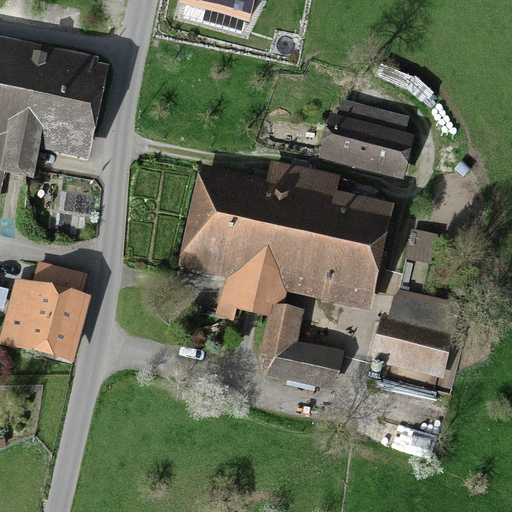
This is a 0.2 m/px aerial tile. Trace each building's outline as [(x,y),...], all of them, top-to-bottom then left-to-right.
[(265,0),(180,0),(180,1),(260,21),(265,0)] [(113,69),(0,46),(0,159),(91,178),(113,69)] [(403,145),(333,127),(326,151),(397,170),(403,145)] [(393,219),(196,171),(169,279),(227,293),(220,322),(274,335),(281,308),(366,328),(393,219)] [(440,239),(410,234),(406,257),(436,263),(440,239)] [(88,313),(14,295),(0,352),(0,362),(71,380),(88,313)] [(389,321),(378,356),(437,374),(448,339),(389,321)]
